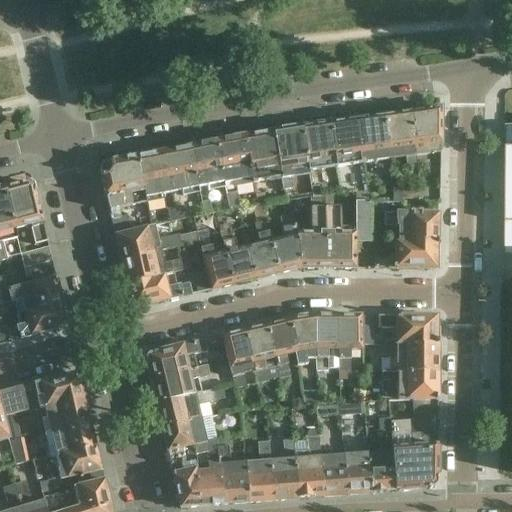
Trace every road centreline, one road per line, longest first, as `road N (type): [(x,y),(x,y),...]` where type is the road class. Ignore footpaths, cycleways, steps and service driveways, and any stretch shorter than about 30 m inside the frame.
road 1 (unclassified): [(57,137),(464,71)]
road 2 (residential): [(103,340),(275,301),(466,297)]
road 3 (residential): [(511,503),(465,504),(466,297)]
road 4 (residential): [(466,297),(464,71)]
road 5 (residential): [(103,340),(57,137)]
road 6 (residential): [(143,511),(103,340)]
road 7 (unclassified): [(57,137),(23,5)]
